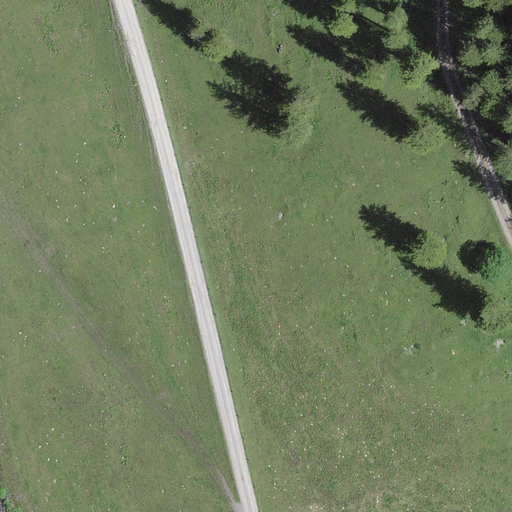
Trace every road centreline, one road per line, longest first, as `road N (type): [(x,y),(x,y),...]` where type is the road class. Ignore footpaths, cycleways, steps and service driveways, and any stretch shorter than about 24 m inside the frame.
road 1 (track): [(122,0),(166,143),(251,511)]
road 2 (track): [(445,0),(446,50),(511,227)]
